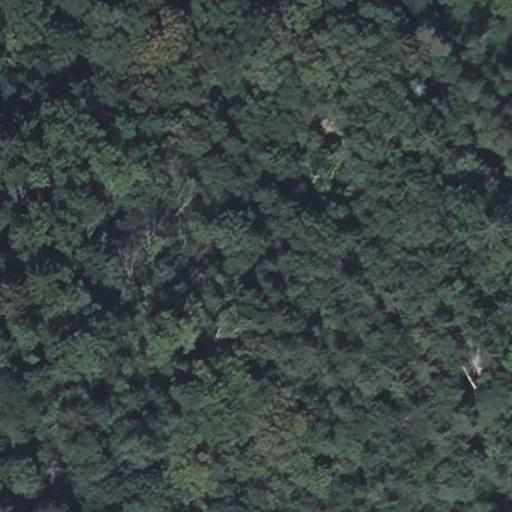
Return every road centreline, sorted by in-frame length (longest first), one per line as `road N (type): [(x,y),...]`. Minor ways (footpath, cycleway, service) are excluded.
road 1 (track): [(0,15),(144,40),(315,127),(352,158),(385,204),(511,403)]
road 2 (track): [(460,332),(428,141),(388,47),(328,0)]
